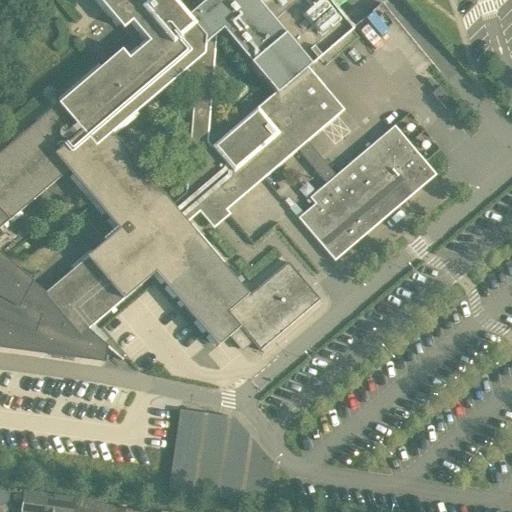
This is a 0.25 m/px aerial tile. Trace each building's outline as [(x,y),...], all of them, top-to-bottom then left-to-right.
[(259,352),(319,301),(287,263),(248,297),(186,224),(200,212),(208,221),(221,210),(224,213),(298,150),(309,141),(343,112),(308,70),(352,32),(327,3),(329,0),(96,0),(122,31),(131,23),(147,43),(128,59),(121,51),(0,153),(0,345),(105,360),(105,358),(102,358),(104,347),(121,362),(122,361),(87,331),(155,274),(217,348),(228,338),(240,329),(259,352)] [(440,86),(431,93),(445,110),(454,103),(440,86)] [(309,199),(313,205),(297,219),(334,263),(435,176),(394,127),(336,173),(309,141),(298,150),(327,183),(309,199)] [(232,206),(256,236),(291,208),(298,217),(301,215),(269,176),(232,206)] [(273,465),(237,420),(179,412),(165,496),(266,508),(273,465)] [(0,488),(0,502),(10,503),(10,489),(0,488)] [(45,511),(47,499),(21,495),(20,503),(18,511),(45,511)] [(45,511),(71,511),(73,503),(47,499),(45,511)] [(71,511),(116,511),(117,508),(75,501),(74,503),(73,503),(71,511)]
